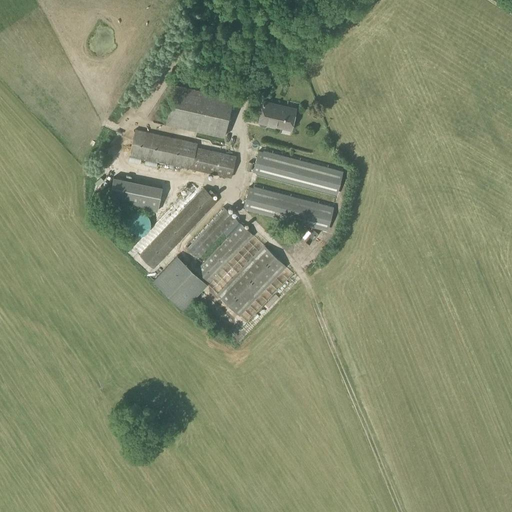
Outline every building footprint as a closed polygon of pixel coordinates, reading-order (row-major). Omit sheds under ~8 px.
[(317,88),(314,78),(308,80),(311,90),(317,88)] [(224,136),(233,97),(174,84),(166,123),(224,136)] [(291,130),(295,108),(263,101),(258,122),(291,130)] [(230,178),(235,156),(196,147),(197,143),(135,130),(129,155),(230,178)] [(258,152),(252,174),(337,196),(342,174),(258,152)] [(157,203),(160,183),(110,175),(107,195),(157,203)] [(203,188),(140,255),(153,268),(217,201),(203,188)] [(327,226),(332,210),(248,188),(244,205),(327,226)] [(253,236),(223,207),(184,247),(197,258),(223,231),(228,237),(196,270),(208,282),(253,236)] [(138,237),(139,237),(140,237),(141,236),(142,236),(144,235),(145,235),(146,234),(147,233),(147,232),(148,231),(149,230),(150,228),(150,227),(150,226),(150,225),(150,224),(150,223),(150,222),(150,221),(150,220),(149,219),(149,218),(148,217),(147,216),(147,215),(146,214),(145,214),(144,213),(142,212),(141,212),(140,211),(138,211),(135,212),(134,212),(133,212),(132,213),(131,213),(130,214),(129,214),(129,215),(128,216),(127,217),(126,218),(126,219),(126,220),(125,221),(125,222),(125,223),(125,224),(125,225),(125,226),(125,227),(126,229),(126,230),(127,231),(128,232),(129,233),(129,234),(130,235),(131,235),(132,236),(133,236),(134,236),(135,237),(138,237)] [(307,225),(296,244),(304,248),(315,229),(307,225)] [(239,316),(286,267),(263,245),(217,294),(239,316)] [(279,280),(271,290),(276,294),(284,284),(279,280)]
